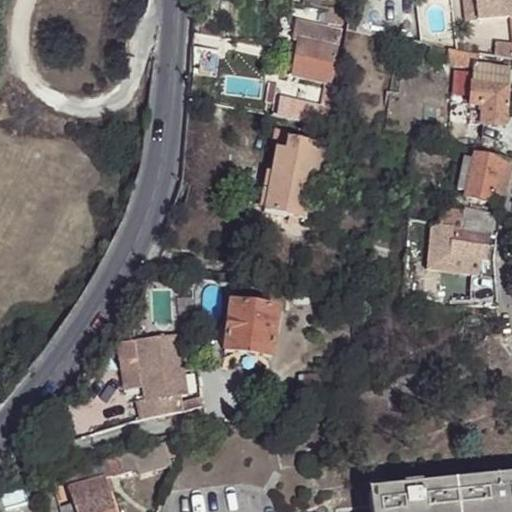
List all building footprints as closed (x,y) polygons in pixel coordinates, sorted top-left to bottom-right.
[(305,0),(304,5),(310,6),(322,8),(322,0),(305,0)] [(475,0),(464,0),(466,22),(477,21),(475,0)] [(511,0),(475,0),(477,21),(511,18),(511,17),(511,0)] [(300,41),(338,49),(342,32),(300,23),(296,40),(300,41)] [(332,84),(338,49),(300,41),(294,77),(332,84)] [(511,44),(498,44),(498,58),(511,60),(511,44)] [(459,51),(442,47),(440,61),(456,65),(459,51)] [(476,67),(477,54),(459,51),(456,65),(473,67),(476,67)] [(504,127),(505,118),(509,69),(491,68),(491,70),(476,67),(473,67),(473,88),(471,88),(471,105),(482,106),(480,125),(504,127)] [(288,120),(322,126),(323,114),(290,109),(288,120)] [(511,148),(511,118),(505,118),(504,127),(480,125),(477,143),(511,148)] [(320,218),(334,149),(287,140),(285,153),(276,151),(264,213),(306,222),(308,216),(320,218)] [(139,157),(141,146),(130,145),(129,156),(139,157)] [(508,182),(511,168),(511,163),(499,161),(499,163),(473,159),(472,163),(466,195),(465,201),(502,205),(508,182)] [(466,195),(472,163),(465,161),(458,194),(466,195)] [(441,212),(439,228),(452,230),(460,231),(462,215),(441,212)] [(476,218),(462,215),(460,231),(487,235),(496,236),(499,216),(477,213),(476,218)] [(439,228),(431,226),(427,273),(474,277),(493,278),(492,262),(496,236),(487,235),(487,236),(452,232),(452,230),(439,228)] [(493,278),(474,277),(471,307),(497,310),(493,278)] [(273,360),(279,313),(232,307),(225,354),(273,360)] [(140,371),(145,391),(148,405),(140,407),(145,424),(186,414),(183,398),(190,396),(176,337),(134,347),(140,371)] [(137,392),(145,391),(140,371),(133,373),(137,392)] [(322,393),(321,376),(318,377),(301,379),(303,395),(322,393)] [(129,457),(116,460),(120,477),(133,473),(129,457)] [(116,460),(103,464),(108,481),(120,477),(116,460)] [(72,507),(62,510),(62,511),(112,511),(102,482),(108,481),(103,464),(63,475),(72,507)] [(511,511),(511,480),(421,491),(420,487),(402,490),(402,494),(369,498),(370,511),(511,511)]
